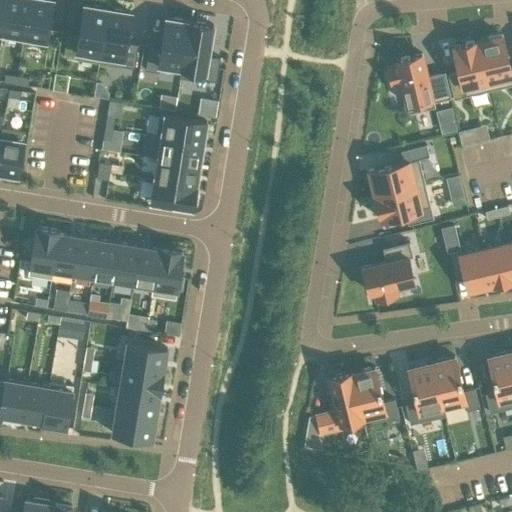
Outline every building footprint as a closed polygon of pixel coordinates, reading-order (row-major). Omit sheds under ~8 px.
[(23,36),(29,0),(7,0),(2,32),(3,32),(22,35),(23,36)] [(45,44),(51,0),(29,0),(23,36),(22,35),(21,40),(45,44)] [(98,61),(107,7),(103,6),(104,5),(89,3),(89,4),(84,3),(79,33),(67,31),(63,55),(98,61)] [(126,41),(131,10),(126,10),(126,9),(111,6),(111,7),(107,7),(98,61),(134,67),(138,43),(126,41)] [(182,67),(189,20),(185,19),(186,19),(171,16),(171,17),(166,16),(161,47),(149,45),(145,69),(158,71),(160,64),(181,67),(182,67)] [(208,54),(213,24),(208,23),(208,22),(193,20),(193,21),(189,20),(182,67),(181,67),(179,77),(204,81),(204,78),(216,80),(220,56),(208,54)] [(502,33),(477,39),(489,89),(511,83),(511,67),(510,68),(502,33)] [(459,70),(447,73),(453,98),(489,89),(477,39),(453,45),(459,70)] [(396,62),(387,64),(393,85),(401,83),(408,112),(435,106),(433,101),(451,97),(444,70),(427,74),(422,52),(395,58),(396,62)] [(16,83),(17,75),(5,73),(4,81),(16,83)] [(29,77),(17,75),(16,83),(27,84),(29,77)] [(19,97),(21,90),(9,88),(7,95),(19,97)] [(203,142),(206,120),(159,112),(156,135),(203,142)] [(112,127),(114,115),(107,114),(105,126),(112,127)] [(0,171),(18,174),(25,129),(2,125),(1,128),(2,128),(0,141),(0,171)] [(111,139),(112,127),(105,126),(103,138),(111,139)] [(462,143),(478,139),(475,128),(459,132),(462,143)] [(199,163),(203,142),(156,135),(152,157),(157,158),(157,157),(199,164),(199,163)] [(404,161),(368,169),(374,193),(424,181),(418,157),(429,155),(426,143),(401,149),(404,161)] [(196,185),(199,164),(157,157),(157,158),(154,178),(196,185)] [(99,161),(98,169),(110,171),(111,163),(107,162),(99,161)] [(98,169),(96,177),(104,178),(108,179),(110,171),(98,169)] [(192,207),(196,185),(154,178),(150,200),(164,202),(163,203),(178,206),(178,205),(192,207)] [(424,181),(374,193),(380,219),(405,212),(408,224),(433,217),(424,181)] [(508,205),(496,207),(498,215),(510,212),(508,205)] [(496,207),(485,210),(487,218),(498,215),(496,207)] [(454,223),(441,226),(447,251),(460,248),(454,223)] [(59,230),(60,231),(60,228),(38,224),(37,227),(35,227),(27,274),(52,278),(53,268),(52,268),(59,230)] [(73,271),(79,234),(60,231),(59,230),(52,268),(53,268),(73,271)] [(93,275),(99,237),(79,234),(73,271),(93,275)] [(113,278),(119,240),(99,237),(93,275),(113,278)] [(133,281),(139,244),(119,240),(113,278),(133,281)] [(385,259),(363,265),(369,291),(373,290),(375,299),(396,294),(394,285),(414,281),(408,256),(412,255),(409,240),(382,247),(385,259)] [(511,271),(505,241),(482,247),(491,283),(511,278),(511,271)] [(153,285),(159,247),(139,244),(133,281),(153,285)] [(153,285),(151,294),(152,294),(175,298),(183,251),(181,251),(181,248),(160,245),(159,247),(153,285)] [(482,247),(459,252),(468,289),(491,283),(482,247)] [(88,301),(86,313),(93,314),(96,315),(100,293),(90,291),(88,301)] [(36,296),(34,304),(46,306),(48,298),(36,296)] [(121,296),(117,318),(127,320),(128,312),(130,297),(121,296)] [(56,297),(54,307),(66,309),(68,299),(56,297)] [(66,309),(66,310),(80,312),(82,300),(68,298),(68,299),(66,309)] [(27,309),(26,317),(37,319),(39,311),(27,309)] [(48,313),(47,321),(59,323),(60,316),(60,315),(48,313)] [(59,323),(57,334),(69,336),(72,321),(71,321),(71,317),(60,316),(59,323)] [(138,316),(136,327),(146,329),(148,317),(138,316)] [(148,317),(146,329),(154,330),(156,318),(148,317)] [(127,340),(123,363),(163,370),(167,347),(127,340)] [(86,345),(84,357),(92,358),(94,346),(86,345)] [(496,389),(485,392),(489,411),(511,405),(511,353),(511,348),(488,354),(496,389)] [(454,354),(431,360),(444,415),(445,414),(443,405),(464,400),(466,409),(479,406),(474,386),(463,389),(454,354)] [(84,357),(82,369),(90,370),(92,358),(84,357)] [(416,400),(405,403),(410,423),(444,415),(431,360),(408,366),(416,400)] [(123,363),(119,386),(159,392),(160,392),(163,370),(123,363)] [(352,369),(351,370),(363,421),(385,415),(386,420),(399,417),(394,397),(383,400),(374,365),(352,371),(352,369)] [(336,407),(316,412),(321,431),(363,421),(351,370),(328,375),(336,407)] [(4,381),(0,406),(0,412),(1,413),(21,416),(27,381),(5,378),(4,381)] [(49,385),(43,418),(67,422),(73,384),(49,380),(49,385)] [(27,381),(21,416),(43,420),(43,418),(49,385),(48,385),(27,381)] [(116,408),(156,415),(159,392),(119,386),(116,408)] [(85,391),(83,403),(91,404),(93,392),(85,391)] [(83,403),(81,415),(89,416),(91,404),(83,403)] [(116,408),(112,432),(152,438),(156,415),(116,408)] [(510,495),(499,498),(501,506),(511,503),(510,495)] [(46,511),(48,501),(49,499),(34,496),(33,499),(25,497),(22,511),(46,511)] [(70,511),(72,505),(48,501),(46,511),(70,511)] [(480,502),(468,505),(469,511),(474,511),(482,510),(480,502)]
